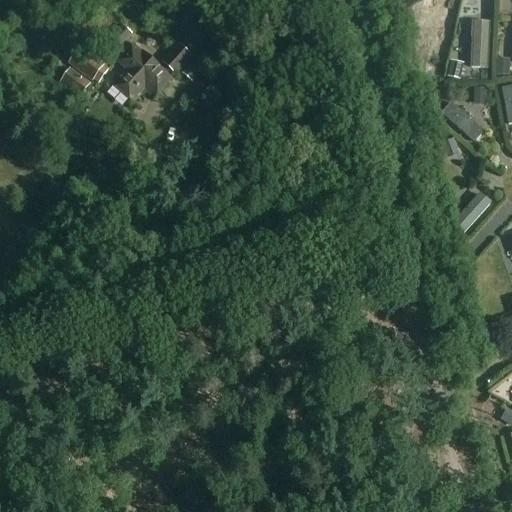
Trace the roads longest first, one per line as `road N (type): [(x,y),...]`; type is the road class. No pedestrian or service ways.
road 1 (track): [(335,0),(408,263),(465,511)]
road 2 (track): [(408,263),(0,384)]
